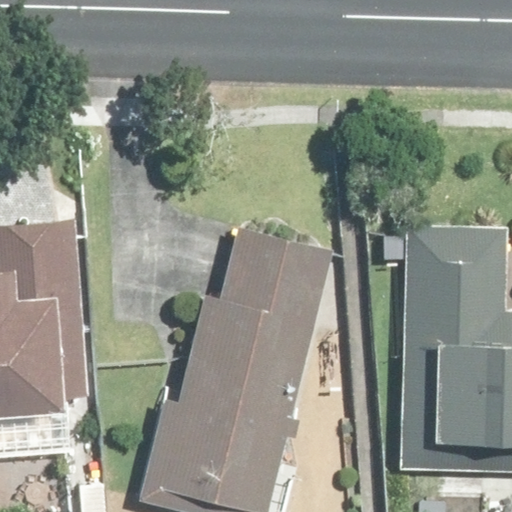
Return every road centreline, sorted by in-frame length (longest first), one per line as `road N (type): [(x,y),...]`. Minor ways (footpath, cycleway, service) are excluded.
road 1 (tertiary): [(310,2),(68,0)]
road 2 (tertiary): [(511,10),(310,2)]
